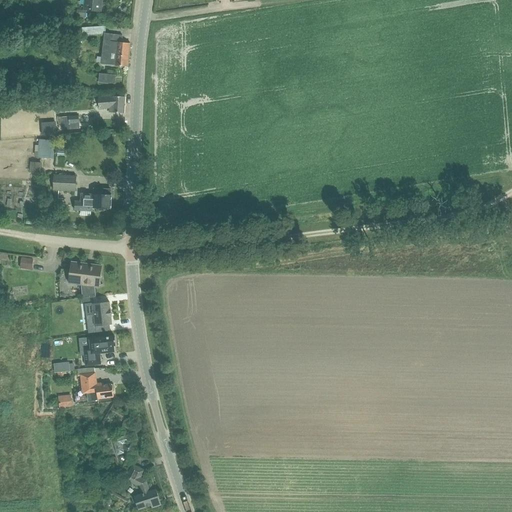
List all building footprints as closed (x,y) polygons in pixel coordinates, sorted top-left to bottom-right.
[(85,0),(84,10),(86,10),(101,12),(102,0),(85,0)] [(77,9),(76,18),(85,19),(86,10),(84,10),(77,9)] [(106,26),(82,28),(83,35),(104,35),(106,35),(106,34),(106,26)] [(106,35),(105,51),(108,51),(107,65),(115,66),(118,66),(128,67),(130,44),(122,43),(123,36),(113,35),(109,34),(106,34),(106,35)] [(114,83),(114,73),(98,72),(98,82),(114,83)] [(125,97),(115,96),(99,98),(99,109),(111,109),(110,113),(124,114),(125,97)] [(79,116),(59,117),(59,118),(60,130),(71,129),(80,128),(79,123),(79,116)] [(39,139),(38,157),(50,158),(51,140),(39,139)] [(31,162),(30,172),(41,173),(42,163),(31,162)] [(76,176),(54,175),(54,189),(75,190),(76,176)] [(80,202),(75,201),(74,210),(93,211),(93,208),(111,209),(112,195),(111,195),(111,190),(94,189),(93,194),(81,194),(80,202)] [(53,219),(49,211),(45,214),(49,221),(53,219)] [(22,257),(20,269),(32,270),(33,259),(22,257)] [(70,274),(69,283),(73,284),(85,285),(87,298),(96,297),(95,287),(99,287),(99,285),(103,285),(103,284),(101,284),(100,277),(101,266),(93,265),(93,266),(87,265),(87,262),(86,264),(72,262),(70,272),(70,274)] [(93,304),(86,305),(87,315),(94,315),(95,327),(96,327),(96,333),(109,331),(109,325),(110,325),(112,325),(111,317),(112,317),(111,309),(110,309),(109,302),(93,304)] [(107,338),(90,340),(91,347),(84,347),(86,366),(101,364),(100,353),(114,352),(113,346),(116,345),(115,337),(109,337),(107,337),(107,338)] [(95,368),(78,370),(78,375),(81,375),(83,387),(89,387),(90,392),(88,394),(89,400),(88,400),(89,401),(98,400),(98,398),(106,398),(109,398),(109,397),(114,397),(112,384),(104,385),(104,383),(97,384),(95,373),(95,368)] [(59,396),(60,407),(72,406),(71,395),(59,396)] [(129,420),(125,427),(129,430),(130,428),(133,427),(133,425),(131,426),(133,422),(129,420)] [(133,451),(132,443),(124,445),(126,453),(133,451)] [(123,454),(122,444),(115,445),(116,455),(123,454)] [(144,470),(133,465),(125,480),(139,487),(142,494),(134,497),(139,510),(151,506),(152,508),(161,505),(156,489),(150,491),(146,480),(141,478),(144,470)]
